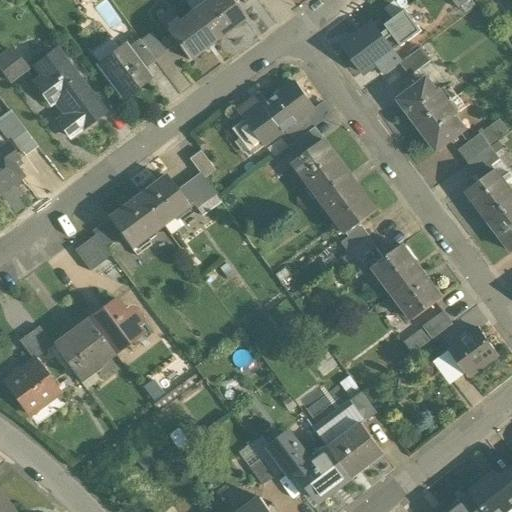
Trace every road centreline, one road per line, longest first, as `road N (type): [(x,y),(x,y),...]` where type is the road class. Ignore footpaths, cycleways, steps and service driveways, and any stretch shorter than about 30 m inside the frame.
road 1 (residential): [(299,30),(0,256)]
road 2 (residential): [(511,321),(299,30)]
road 3 (residential): [(369,511),(511,400)]
road 4 (residential): [(0,433),(93,511)]
